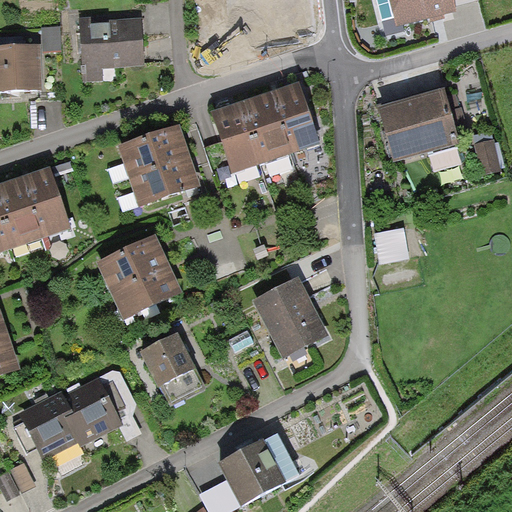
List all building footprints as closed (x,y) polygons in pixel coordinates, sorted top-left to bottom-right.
[(391,0),(400,31),(461,14),(457,1),(459,0),(391,0)] [(87,22),(90,79),(119,78),(119,67),(145,66),(143,19),(87,22)] [(61,25),(44,28),(47,51),(65,48),(61,25)] [(205,37),(206,53),(242,52),(241,35),(205,37)] [(0,87),(40,86),(39,38),(0,38),(0,87)] [(239,172),(318,143),(297,87),(218,116),(239,172)] [(443,94),(382,111),(396,161),(457,143),(443,94)] [(173,123),(122,142),(144,203),(195,184),(173,123)] [(496,140),(477,145),(485,173),(504,168),(496,140)] [(46,165),(0,181),(0,251),(68,228),(46,165)] [(408,228),(378,232),(381,262),(411,259),(408,228)] [(129,318),(181,294),(156,239),(104,263),(129,318)] [(284,363),(332,339),(301,279),(253,303),(284,363)] [(0,384),(26,375),(3,314),(0,314),(0,384)] [(177,327),(136,347),(157,391),(198,371),(177,327)] [(63,384),(16,409),(41,454),(85,431),(91,441),(128,421),(102,374),(68,392),(63,384)] [(290,491),(305,483),(290,456),(280,461),(268,440),(223,464),(247,508),(287,486),(290,491)] [(23,457),(0,469),(0,482),(8,496),(35,480),(23,457)] [(184,503),(187,511),(211,511),(206,495),(184,503)]
